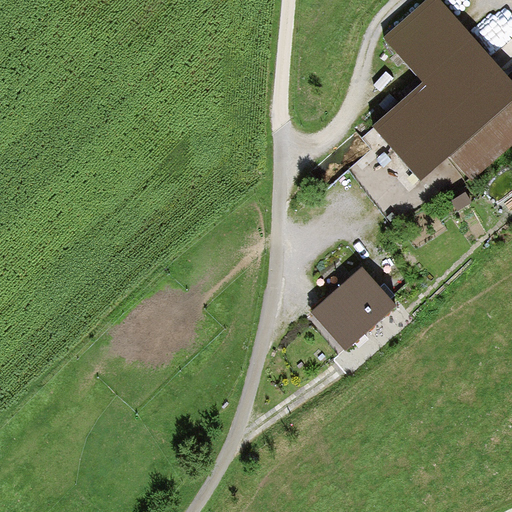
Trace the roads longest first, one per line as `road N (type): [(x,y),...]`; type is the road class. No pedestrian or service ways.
road 1 (track): [(188,511),(219,468),(278,285),(277,142)]
road 2 (track): [(400,0),(362,45),(358,75),(330,130),(317,145),(277,142)]
road 3 (track): [(277,142),(284,0)]
